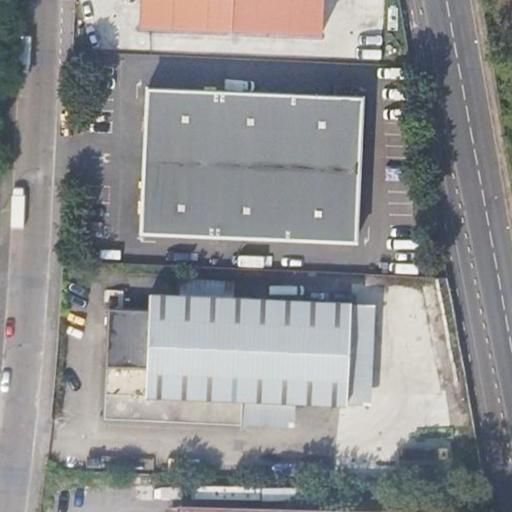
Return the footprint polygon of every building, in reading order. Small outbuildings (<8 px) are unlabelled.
[(139,0),(138,26),(320,35),(321,0),(139,0)] [(360,98),(146,88),(140,231),(353,241),(360,98)] [(179,279),(179,295),(224,297),(224,282),(179,279)] [(288,285),(288,301),(324,303),(324,287),(288,285)] [(224,297),(179,295),(147,293),(146,310),(107,308),(101,417),(240,426),(242,398),(296,401),(343,404),(348,304),(324,303),(288,301),(224,297)] [(372,305),(348,304),(343,404),(366,405),(372,305)] [(242,398),(240,426),(295,429),(296,401),(242,398)]
